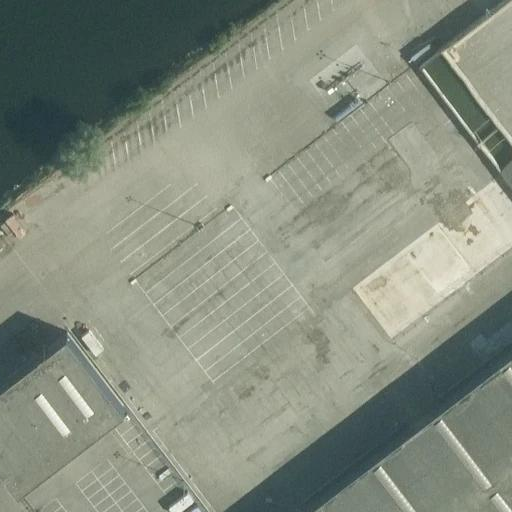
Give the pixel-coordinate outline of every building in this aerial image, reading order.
[(511,184),(511,140),(440,46),(418,63),(511,184)] [(345,159),(387,132),(385,129),(411,112),(397,90),(334,131),(343,145),(338,148),(345,159)] [(67,331),(0,382),(0,464),(18,488),(47,466),(71,448),(117,413),(125,407),(67,331)] [(296,511),(511,349),(511,345),(294,511),(296,511)] [(511,511),(511,349),(296,511),(511,511)] [(151,441),(130,415),(114,427),(134,453),(151,441)] [(194,511),(181,494),(171,502),(177,511),(194,511)]
